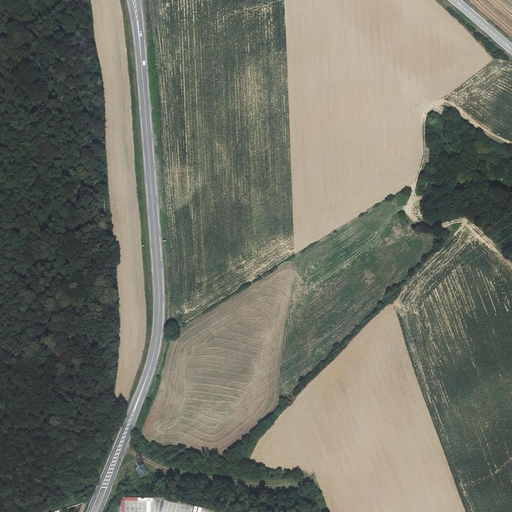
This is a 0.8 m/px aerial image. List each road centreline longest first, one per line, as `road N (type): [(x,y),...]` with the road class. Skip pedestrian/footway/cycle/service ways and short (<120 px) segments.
road 1 (primary): [(93,511),(158,334),(133,0)]
road 2 (track): [(456,220),(433,226),(408,216),(426,110),(448,102),(511,143)]
road 3 (track): [(121,446),(170,471),(233,481),(286,484),(311,475)]
